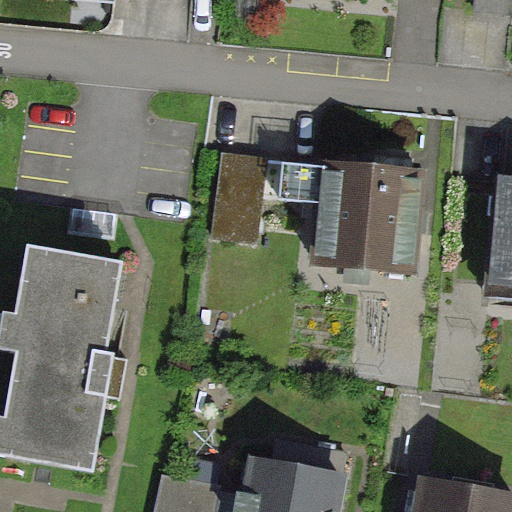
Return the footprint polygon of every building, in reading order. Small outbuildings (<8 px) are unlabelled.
[(422,158),(326,150),(317,260),(413,268),(422,158)] [(511,183),(499,182),(487,301),(511,303),(511,183)] [(0,416),(0,453),(93,470),(114,350),(106,349),(122,261),(30,245),(18,312),(4,310),(0,332),(0,345),(17,349),(5,417),(0,416)] [(332,511),(338,476),(257,462),(248,511),(332,511)] [(211,511),(218,482),(167,472),(158,511),(211,511)] [(511,511),(511,499),(429,485),(424,511),(511,511)]
